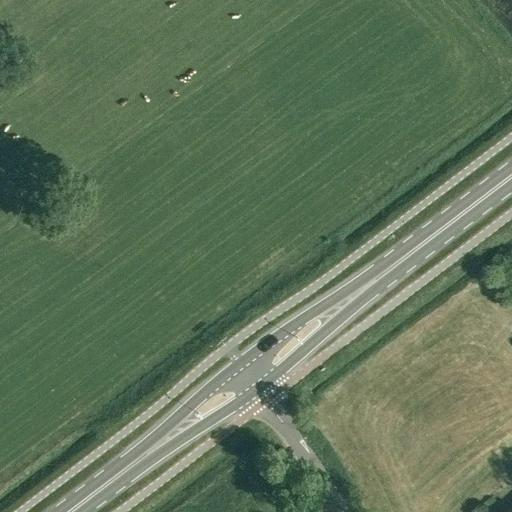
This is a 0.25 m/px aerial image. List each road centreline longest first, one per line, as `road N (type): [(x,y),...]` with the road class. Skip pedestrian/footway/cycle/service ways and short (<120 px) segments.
road 1 (primary): [(251,376),(511,177)]
road 2 (primary): [(72,511),(251,376)]
road 3 (tertiary): [(335,511),(310,460),(251,376)]
